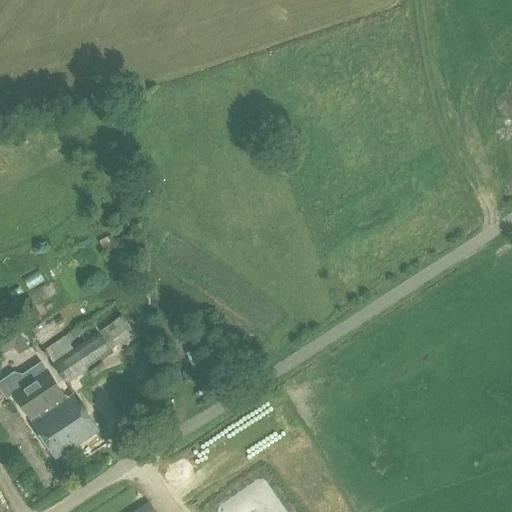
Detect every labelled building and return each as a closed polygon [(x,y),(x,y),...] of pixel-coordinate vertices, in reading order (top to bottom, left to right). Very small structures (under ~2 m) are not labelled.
[(112,247),(107,236),(101,240),(105,251),(112,247)] [(50,273),(62,263),(50,248),(38,259),(50,273)] [(121,318),(100,332),(114,353),(136,338),(121,318)] [(17,329),(0,341),(0,355),(14,346),(19,353),(29,346),(17,329)] [(114,353),(100,332),(99,331),(54,363),(67,383),(114,353)] [(129,354),(136,389),(160,383),(152,349),(129,354)] [(38,413),(41,416),(32,422),(56,459),(100,429),(75,393),(64,400),(62,397),(64,395),(48,370),(14,393),(31,418),(38,413)] [(310,376),(268,396),(273,406),(249,418),(258,435),(324,404),(310,376)] [(121,416),(129,428),(159,409),(151,396),(121,416)] [(286,511),(258,469),(208,503),(213,511),(286,511)] [(155,511),(150,503),(135,511),(155,511)]
